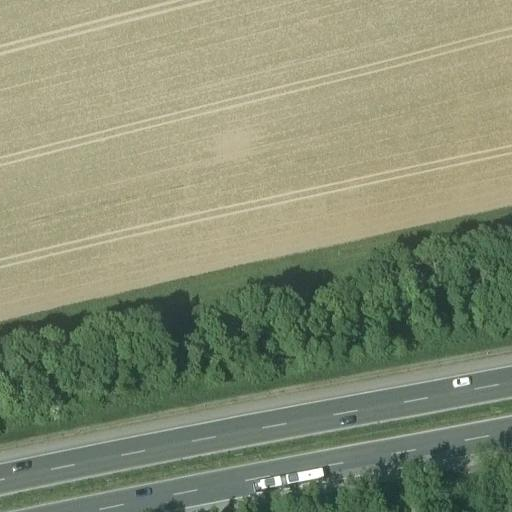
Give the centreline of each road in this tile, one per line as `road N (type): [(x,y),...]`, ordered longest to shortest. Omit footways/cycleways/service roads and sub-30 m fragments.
road 1 (motorway): [(511,392),(0,489)]
road 2 (motorway): [(137,511),(511,443)]
